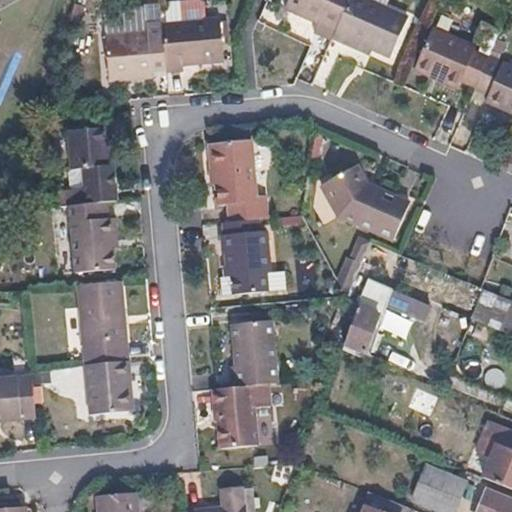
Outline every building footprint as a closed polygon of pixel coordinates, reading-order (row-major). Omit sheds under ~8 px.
[(288,0),(281,17),(314,32),(319,22),(336,29),(348,0),(288,0)] [(406,17),(366,0),(348,0),(336,29),(332,39),(362,53),(365,45),(372,48),(389,56),(406,17)] [(220,20),(163,25),(167,68),(167,73),(185,71),(184,66),(224,62),(220,20)] [(148,30),(105,34),(110,81),(153,77),(152,69),(167,68),(163,25),(163,21),(147,22),(148,30)] [(476,47),(432,28),(414,69),(458,89),(461,81),(474,87),(488,57),(474,51),(476,47)] [(372,48),(365,45),(362,53),(368,56),(372,48)] [(511,68),(488,57),(474,87),(474,88),(488,95),(485,102),(511,114),(511,68)] [(72,169),(83,168),(109,166),(104,127),(68,130),(72,169)] [(216,173),(212,173),(214,187),(218,187),(220,205),(231,204),(233,222),(260,220),(261,219),(259,198),(257,198),(253,144),(213,147),(216,173)] [(343,159),(311,184),(331,211),(396,240),(411,202),(359,179),(343,159)] [(109,166),(83,168),(85,204),(113,202),(119,202),(115,165),(109,166)] [(85,204),(68,206),(74,275),(119,270),(116,239),(123,238),(122,218),(114,217),(113,202),(85,204)] [(224,252),(227,251),(229,277),(233,276),(235,295),(269,292),(267,273),(271,273),(267,232),(262,232),(260,220),(233,222),(223,223),(224,235),(222,235),(224,252)] [(271,273),(267,273),(269,292),(288,290),(286,271),(271,273)] [(229,277),(221,277),(222,296),(235,295),(233,276),(229,277)] [(369,278),(359,302),(344,341),(365,350),(385,300),(426,316),(431,303),(369,278)] [(119,283),(76,287),(83,367),(126,363),(119,283)] [(511,309),(505,306),(497,327),(511,333),(511,309)] [(231,325),(235,369),(228,370),(230,388),(269,385),(276,384),(270,322),(231,325)] [(126,363),(83,367),(88,415),(131,411),(126,363)] [(69,393),(71,373),(56,372),(55,393),(69,393)] [(30,375),(0,376),(0,417),(33,415),(30,375)] [(230,388),(214,390),(217,421),(220,450),(259,446),(255,409),(271,408),(269,385),(230,388)] [(511,430),(488,421),(482,436),(511,447),(511,430)] [(477,449),(492,456),(484,477),(511,487),(511,447),(482,436),(477,449)] [(450,511),(463,480),(424,464),(410,496),(448,511),(450,511)] [(222,509),(193,511),(245,511),(245,507),(243,507),(241,488),(220,490),(222,509)] [(363,511),(359,511),(355,510),(354,511),(408,511),(410,507),(371,492),(363,511)] [(510,511),(511,509),(511,500),(492,492),(483,511),(510,511)] [(134,511),(133,496),(94,498),(95,511),(134,511)]
